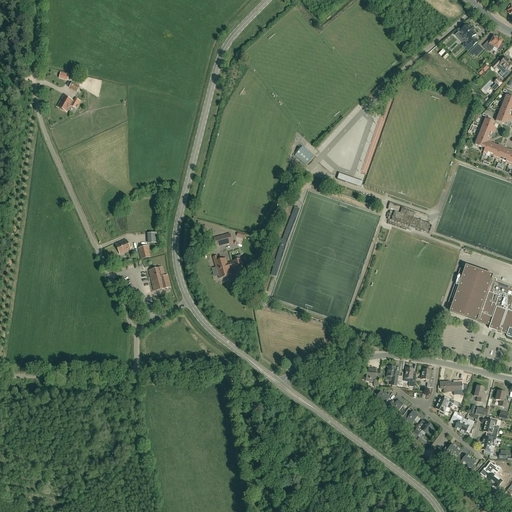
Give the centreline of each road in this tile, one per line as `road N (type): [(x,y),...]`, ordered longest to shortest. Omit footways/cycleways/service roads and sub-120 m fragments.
road 1 (unclassified): [(135,332),(41,123),(38,0)]
road 2 (primary): [(188,300),(174,244),(214,76),(226,44),(267,0)]
road 3 (primary): [(439,511),(281,384)]
road 4 (residential): [(362,112),(476,6)]
road 5 (unclassified): [(135,375),(0,376)]
road 6 (residential): [(427,455),(352,398),(344,361)]
road 7 (primary): [(281,384),(219,338),(188,300)]
